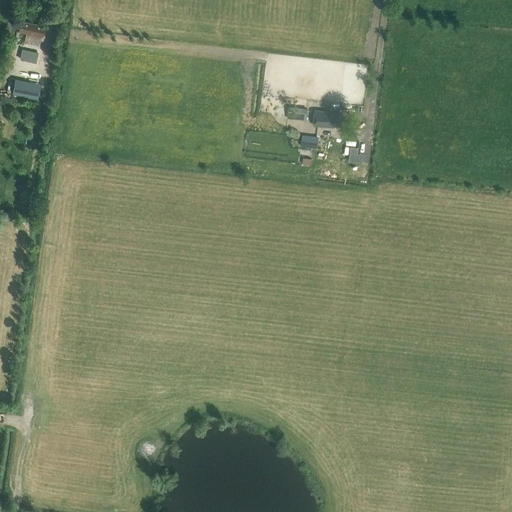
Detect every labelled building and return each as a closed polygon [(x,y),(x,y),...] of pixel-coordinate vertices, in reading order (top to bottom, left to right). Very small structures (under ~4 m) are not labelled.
[(24,42),(39,45),(41,36),(42,36),(44,26),(21,21),(19,31),(26,32),(24,42)] [(37,67),(37,50),(16,49),(15,66),(37,67)] [(306,118),(307,109),(295,108),(294,119),(299,119),(299,117),(306,118)] [(342,125),(343,115),(339,115),(339,112),(315,110),(314,125),(334,127),(334,124),(342,125)] [(301,146),(317,148),(318,137),(302,135),(301,146)]
